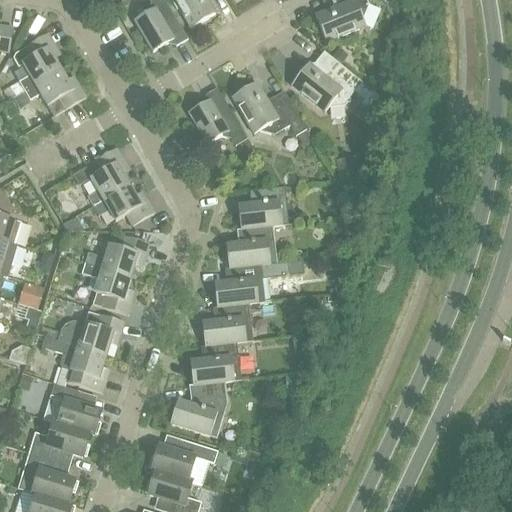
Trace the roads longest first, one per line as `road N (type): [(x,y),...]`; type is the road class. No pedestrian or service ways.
road 1 (secondary): [(488,0),(496,118),(482,213),(448,319),(359,511)]
road 2 (residential): [(103,511),(191,220),(131,108)]
road 3 (secondary): [(395,511),(479,336),(511,243)]
road 4 (residential): [(131,108),(281,20)]
road 5 (residential): [(131,108),(76,17),(51,0)]
